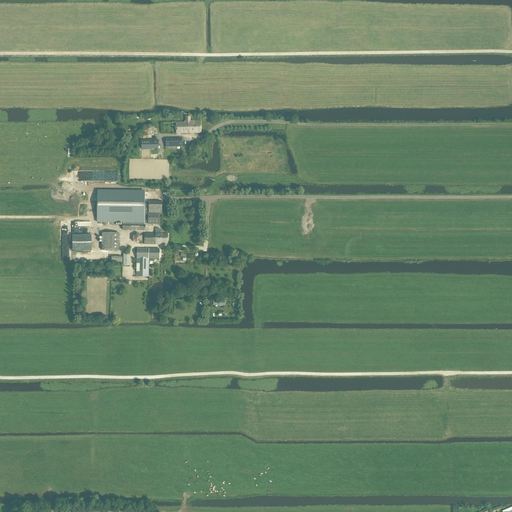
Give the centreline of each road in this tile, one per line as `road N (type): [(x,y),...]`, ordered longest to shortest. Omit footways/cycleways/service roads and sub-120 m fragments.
road 1 (track): [(511,372),(0,377)]
road 2 (track): [(511,52),(0,53)]
